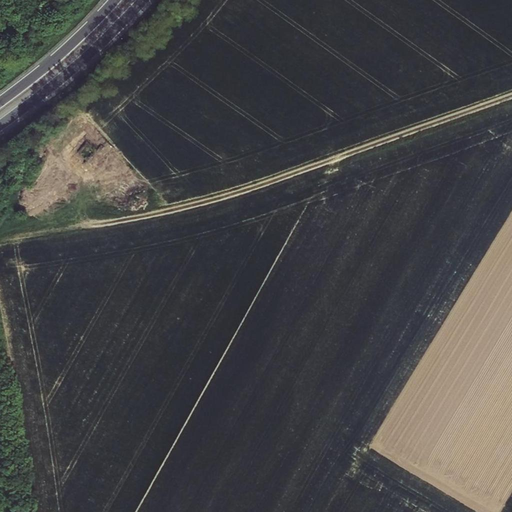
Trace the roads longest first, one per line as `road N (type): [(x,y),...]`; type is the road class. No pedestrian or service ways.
road 1 (track): [(43,233),(215,200),(511,97)]
road 2 (motorway): [(0,125),(143,0)]
road 3 (motorway): [(113,0),(0,103)]
